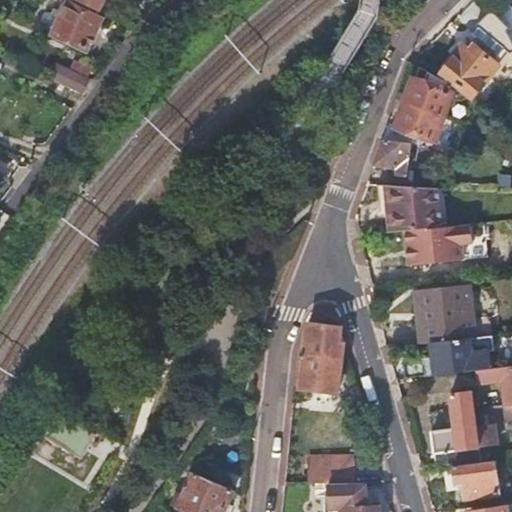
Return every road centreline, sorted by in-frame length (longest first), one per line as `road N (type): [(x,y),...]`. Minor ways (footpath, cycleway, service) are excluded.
road 1 (tertiary): [(324,236),(410,511)]
road 2 (residential): [(324,236),(276,337),(256,511)]
road 3 (residential): [(179,0),(139,35),(0,216)]
road 4 (tertiary): [(441,0),(393,47),(324,236)]
